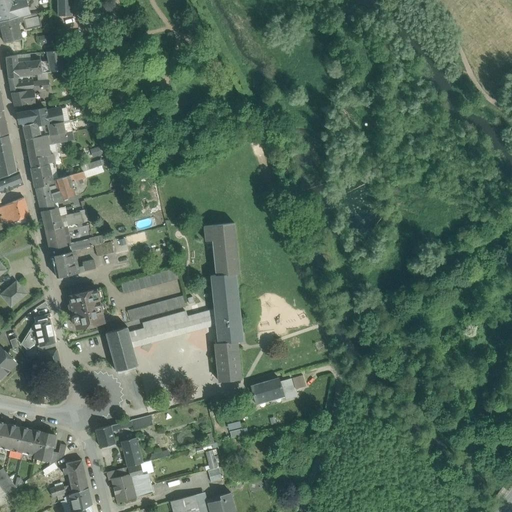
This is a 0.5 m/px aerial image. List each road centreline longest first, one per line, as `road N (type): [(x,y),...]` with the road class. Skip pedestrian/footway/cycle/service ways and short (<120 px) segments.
road 1 (residential): [(76,394),(0,56)]
road 2 (unknown): [(355,311),(406,389),(511,477)]
